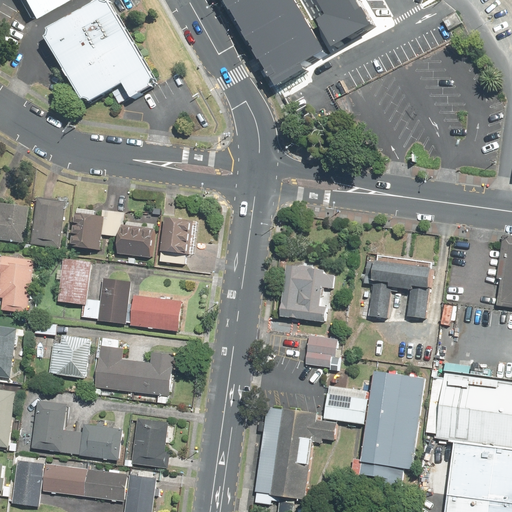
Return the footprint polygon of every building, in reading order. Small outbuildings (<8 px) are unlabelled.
[(66,0),(15,0),(28,22),(66,0)] [(228,0),(282,96),(320,75),(318,71),(337,60),(303,0),(228,0)] [(362,0),(321,0),(331,17),(322,22),(340,52),(380,29),(362,0)] [(155,89),(106,3),(44,37),(86,112),(123,92),(129,103),(155,89)] [(60,248),(66,201),(38,198),(32,245),(60,248)] [(0,239),(19,242),(24,205),(0,201),(0,239)] [(102,217),(95,216),(96,210),(77,209),(76,215),(73,214),(71,247),(99,249),(101,236),(116,237),(115,254),(155,257),(158,224),(124,222),(125,213),(102,211),(102,217)] [(159,263),(187,265),(188,255),(195,256),(197,219),(162,217),(159,263)] [(511,238),(507,238),(506,244),(497,310),(511,312),(511,238)] [(0,254),(0,298),(2,298),(0,310),(28,314),(35,260),(0,254)] [(98,319),(101,300),(87,298),(92,261),(63,257),(62,270),(58,269),(56,280),(61,281),(58,303),(84,306),(83,317),(98,319)] [(433,269),(373,261),(366,318),(389,321),(393,292),(409,294),(406,319),(426,321),(433,269)] [(335,275),(285,269),(278,319),(328,326),(335,275)] [(101,300),(98,319),(127,322),(131,281),(103,277),(101,300)] [(181,301),(134,295),(130,326),(178,331),(181,301)] [(455,306),(443,305),(441,322),(453,323),(455,306)] [(58,324),(36,323),(35,334),(57,335),(58,324)] [(0,376),(10,377),(15,328),(0,326),(0,376)] [(428,328),(413,326),(411,339),(427,341),(428,328)] [(60,344),(53,343),(50,375),(86,378),(90,339),(61,336),(60,344)] [(339,341),(308,337),(304,368),(335,372),(339,341)] [(100,345),(96,389),(158,394),(157,403),(169,404),(173,354),(151,352),(150,362),(123,360),(124,348),(100,345)] [(434,359),(416,357),(415,367),(433,369),(434,359)] [(423,379),(374,373),(360,480),(409,487),(423,379)] [(511,387),(438,378),(430,437),(511,447),(511,387)] [(9,451),(16,452),(17,444),(11,443),(14,390),(0,388),(0,445),(9,446),(9,451)] [(371,394),(331,389),(326,425),(366,430),(371,394)] [(64,430),(67,403),(38,399),(32,448),(78,454),(81,433),(64,430)] [(303,511),(317,415),(268,408),(255,506),(302,511),(303,511)] [(170,444),(173,427),(168,426),(169,422),(137,418),(132,465),(167,470),(169,451),(164,451),(165,444),(170,444)] [(123,430),(84,424),(79,455),(118,461),(123,430)] [(511,511),(511,451),(452,444),(442,511),(511,511)] [(0,491),(3,491),(2,496),(10,497),(11,487),(4,486),(5,462),(0,461),(0,491)] [(44,463),(18,461),(13,504),(40,507),(44,463)] [(129,475),(46,467),(44,493),(126,500),(129,475)] [(153,511),(158,478),(131,475),(126,511),(153,511)]
